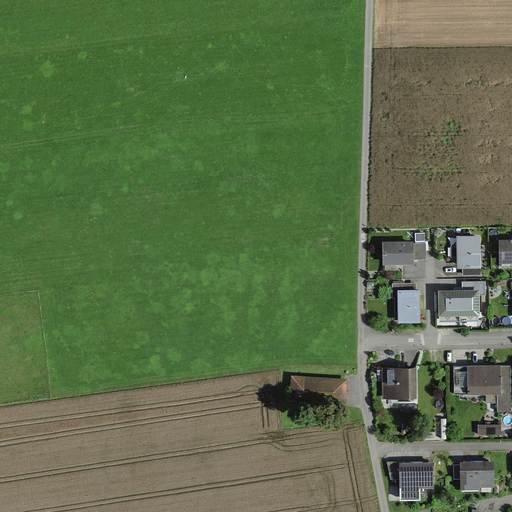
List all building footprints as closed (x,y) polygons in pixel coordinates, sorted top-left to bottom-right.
[(511,236),(499,237),(499,261),(511,260),(511,236)] [(479,237),(455,238),(455,266),(463,266),(463,276),(480,275),(479,237)] [(414,245),(384,246),(384,266),(414,266),(414,245)] [(415,285),(393,285),(393,298),(396,298),(397,326),(421,325),(421,293),(416,294),(415,285)] [(477,317),(477,288),(458,289),(459,317),(477,317)] [(459,317),(458,289),(440,289),(440,317),(459,317)] [(511,366),(467,366),(467,396),(499,395),(499,412),(511,411),(511,366)] [(417,369),(394,369),(394,399),(418,399),(417,369)] [(348,382),(291,379),(290,402),(347,406),(348,382)] [(503,435),(503,424),(479,425),(480,436),(503,435)] [(494,463),(460,463),(461,488),(494,488),(494,463)] [(435,465),(402,466),(403,491),(436,490),(435,465)] [(394,498),(401,498),(400,467),(393,467),(394,498)]
